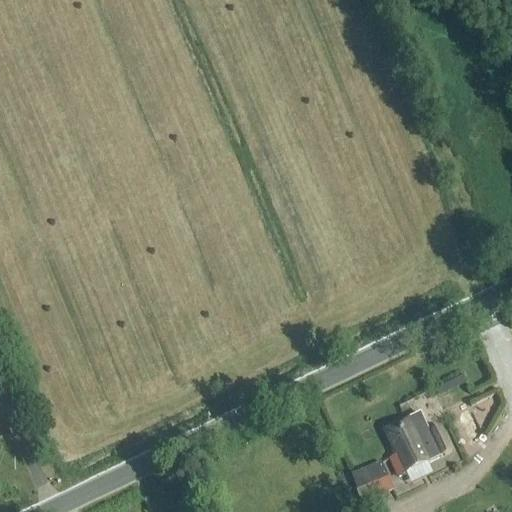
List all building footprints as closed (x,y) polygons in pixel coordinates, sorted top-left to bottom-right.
[(437,392),(447,409),(474,395),(464,377),(437,392)] [(429,436),(427,433),(419,416),(384,433),(396,459),(390,462),(399,480),(430,465),(429,465),(440,460),(441,460),(452,455),(441,430),(429,436)] [(367,490),(389,481),(384,467),(351,481),(357,494),(367,490)] [(367,490),(371,502),(394,492),(389,481),(367,490)] [(375,511),(371,502),(367,490),(357,494),(363,511),(375,511)]
